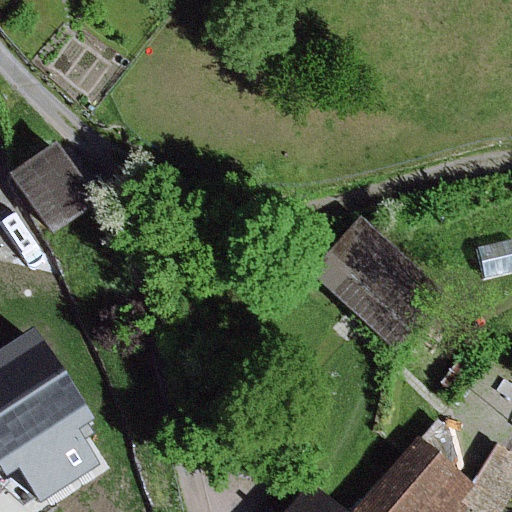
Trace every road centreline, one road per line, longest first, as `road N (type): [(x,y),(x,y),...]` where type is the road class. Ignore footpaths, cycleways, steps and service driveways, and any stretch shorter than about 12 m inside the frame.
road 1 (unclassified): [(95,151),(236,213),(311,216),(511,167)]
road 2 (residential): [(0,61),(95,151)]
